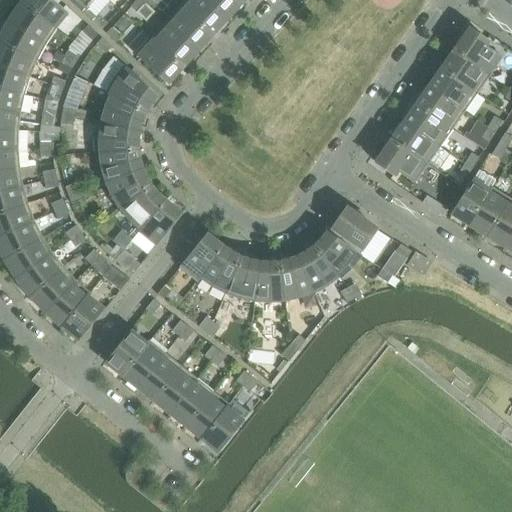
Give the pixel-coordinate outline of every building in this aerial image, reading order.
[(65,11),(52,0),(24,0),(20,6),(55,31),(57,29),(53,26),(65,11)] [(75,0),(87,10),(87,9),(96,17),(98,15),(109,2),(107,0),(75,0)] [(137,13),(146,4),(140,0),(137,0),(130,7),(137,13)] [(226,19),(205,0),(184,0),(179,5),(211,35),(226,19)] [(241,3),(237,0),(205,0),(226,19),(240,3),(241,3)] [(211,35),(179,5),(165,21),(197,51),(211,35)] [(55,31),(20,6),(8,24),(45,47),(55,31)] [(108,23),(98,15),(96,17),(92,21),(102,30),(108,23)] [(197,51),(165,21),(150,37),(182,66),(197,51)] [(45,47),(8,24),(0,38),(0,46),(36,63),(45,47)] [(98,34),(88,26),(82,32),(92,41),(98,34)] [(122,36),(112,27),(106,34),(116,43),(122,36)] [(502,58),(484,45),(488,40),(470,28),(454,52),(490,76),(502,58)] [(182,66),(150,37),(135,54),(167,83),(182,67),(182,66)] [(112,47),(102,38),(96,45),(106,54),(112,47)] [(36,63),(0,46),(0,68),(29,79),(36,63)] [(76,63),(80,55),(69,48),(65,56),(76,63)] [(490,76),(454,52),(442,69),(477,94),(490,76)] [(71,70),(76,63),(65,56),(60,63),(71,70)] [(156,95),(124,65),(113,57),(103,70),(114,78),(106,92),(110,94),(145,112),(150,103),(156,95)] [(0,90),(24,96),(29,79),(0,68),(0,90)] [(477,94),(442,69),(429,87),(465,112),(477,94)] [(63,90),(66,81),(53,77),(50,85),(63,90)] [(60,98),(63,90),(50,85),(47,93),(60,98)] [(465,112),(429,87),(417,105),(453,129),(465,112)] [(0,111),(20,115),(24,96),(0,90),(0,111)] [(138,130),(140,122),(145,112),(110,94),(105,106),(101,119),(100,123),(138,130)] [(453,129),(417,105),(405,122),(440,147),(453,129)] [(75,118),(77,109),(64,106),(62,115),(75,118)] [(55,119),(56,110),(44,108),(42,117),(55,119)] [(0,130),(19,131),(20,115),(0,111),(0,130)] [(73,126),(75,118),(62,115),(60,123),(73,126)] [(54,127),(55,119),(42,117),(41,125),(54,127)] [(495,133),(502,121),(495,117),(488,128),(495,133)] [(137,143),(138,133),(138,130),(100,123),(95,122),(94,137),(94,153),(98,153),(137,150),(137,147),(137,143)] [(440,147),(405,122),(392,140),(428,165),(440,147)] [(488,143),(495,133),(488,128),(481,138),(488,143)] [(0,150),(27,149),(28,132),(19,131),(0,130),(0,150)] [(506,149),(511,138),(511,137),(505,133),(498,145),(506,149)] [(53,148),(53,140),(40,140),(40,149),(53,148)] [(428,165),(392,140),(376,163),(393,175),(397,171),(415,183),(428,165)] [(505,150),(506,149),(498,145),(491,155),(499,159),(499,160),(505,150)] [(53,157),(53,148),(40,149),(40,158),(53,157)] [(29,167),(27,149),(0,150),(0,170),(20,168),(29,167)] [(141,168),(138,158),(137,150),(98,153),(100,166),(104,179),(105,182),(141,168)] [(511,154),(511,153),(505,150),(499,160),(499,159),(498,160),(505,165),(511,154)] [(472,169),(479,158),(471,153),(464,164),(472,169)] [(465,180),(472,169),(464,164),(458,175),(465,180)] [(0,191),(23,187),(20,168),(0,170),(0,191)] [(119,209),(150,186),(145,178),(141,168),(105,182),(109,191),(111,196),(118,208),(119,209)] [(57,178),(55,170),(42,173),(44,181),(57,178)] [(469,224),(490,192),(489,192),(496,181),(479,171),(472,181),(451,213),(469,224)] [(59,187),(57,178),(44,181),(46,190),(59,187)] [(81,191),(78,183),(65,187),(68,195),(81,191)] [(140,230),(164,200),(158,195),(151,187),(150,186),(119,209),(127,218),(136,227),(139,230),(140,230)] [(0,213),(28,204),(23,187),(0,191),(0,213)] [(486,235),(510,198),(493,188),(490,192),(469,224),(486,235)] [(84,199),(81,191),(68,195),(71,204),(84,199)] [(447,209),(427,196),(422,203),(442,217),(447,209)] [(504,246),(511,233),(511,199),(510,198),(486,235),(495,240),(504,246)] [(66,207),(63,199),(51,204),(54,212),(66,207)] [(157,244),(181,214),(164,200),(140,230),(140,231),(131,242),(147,255),(156,244),(157,244)] [(0,235),(34,221),(28,204),(0,213),(0,235)] [(70,215),(66,207),(54,212),(58,220),(70,215)] [(359,256),(377,230),(345,208),(328,233),(359,256)] [(0,248),(5,258),(43,237),(34,221),(0,235),(0,248)] [(70,240),(81,233),(76,226),(65,233),(70,240)] [(75,247),(86,240),(81,233),(70,240),(75,247)] [(359,256),(328,233),(323,239),(315,247),(339,277),(348,269),(356,259),(359,256)] [(200,279),(224,249),(206,234),(179,268),(197,283),(200,279)] [(16,277),(52,253),(43,237),(5,258),(16,277)] [(115,261),(123,251),(116,245),(108,255),(115,261)] [(407,259),(411,252),(400,245),(396,252),(407,259)] [(339,277),(315,247),(306,253),(298,257),(314,293),(315,292),(327,286),(338,278),(339,277)] [(225,294),(240,258),(232,254),(224,249),(200,279),(211,286),(222,293),(225,294)] [(91,265),(100,256),(94,250),(85,259),(91,265)] [(126,270),(134,259),(134,258),(124,250),(123,251),(115,261),(126,270)] [(30,294),(63,266),(52,253),(16,277),(30,294)] [(423,275),(430,264),(416,255),(409,266),(423,275)] [(103,276),(111,266),(107,262),(100,256),(91,265),(103,276)] [(314,293),(298,257),(297,258),(287,262),(279,263),(285,301),(293,300),(303,297),(314,293)] [(254,301),(259,263),(252,262),(242,259),(240,258),(225,294),(233,297),(246,300),(254,301)] [(133,275),(141,265),(134,259),(126,270),(133,275)] [(285,301),(279,263),(276,263),(273,264),(263,264),(259,263),(254,301),(259,302),(272,302),(280,302),(285,301)] [(45,311),(75,280),(63,266),(30,294),(45,311)] [(120,291),(129,280),(111,266),(103,276),(102,277),(120,291)] [(61,326),(89,292),(75,280),(45,311),(61,326)] [(362,295),(356,284),(348,288),(355,299),(362,295)] [(164,300),(173,290),(166,285),(157,295),(164,300)] [(355,299),(348,288),(340,292),(347,304),(355,299)] [(61,326),(79,340),(103,310),(89,298),(92,295),(89,292),(61,326)] [(152,315),(161,305),(154,300),(145,310),(152,315)] [(205,333),(213,323),(206,317),(198,327),(205,333)] [(179,336),(187,326),(180,321),(172,331),(179,336)] [(212,338),(220,328),(213,323),(205,333),(212,338)] [(186,342),(194,332),(187,326),(179,336),(186,342)] [(121,374),(146,344),(130,331),(106,361),(121,374)] [(298,351),(306,341),(299,335),(291,345),(298,351)] [(138,387),(165,353),(149,340),(146,344),(121,374),(138,387)] [(290,361),(298,351),(291,345),(283,355),(290,361)] [(211,362),(219,351),(212,346),(204,356),(211,362)] [(218,367),(226,357),(219,351),(211,362),(218,367)] [(154,400),(181,366),(165,353),(138,387),(154,400)] [(170,413),(197,379),(181,366),(154,400),(170,413)] [(243,387),(251,377),(244,371),(236,382),(243,387)] [(250,392),(258,382),(251,377),(243,387),(250,392)] [(186,426),(213,392),(197,379),(170,413),(186,426)] [(202,438),(227,409),(230,405),(213,392),(186,426),(202,438)] [(219,452),(243,421),(227,409),(202,438),(219,452)]
